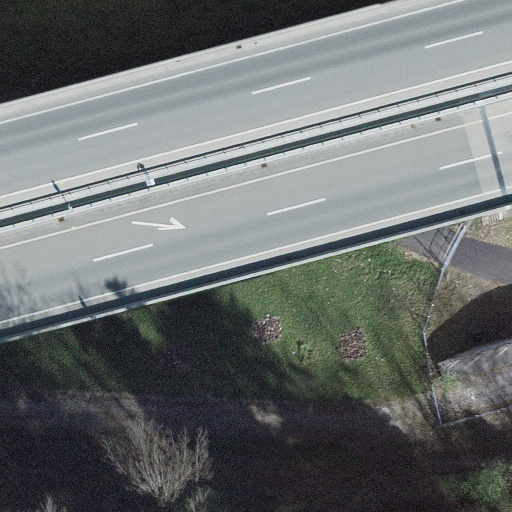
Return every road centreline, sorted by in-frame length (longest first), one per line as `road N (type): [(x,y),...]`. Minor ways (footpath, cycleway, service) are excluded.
road 1 (motorway): [(511,22),(0,158)]
road 2 (motorway): [(0,282),(511,146)]
